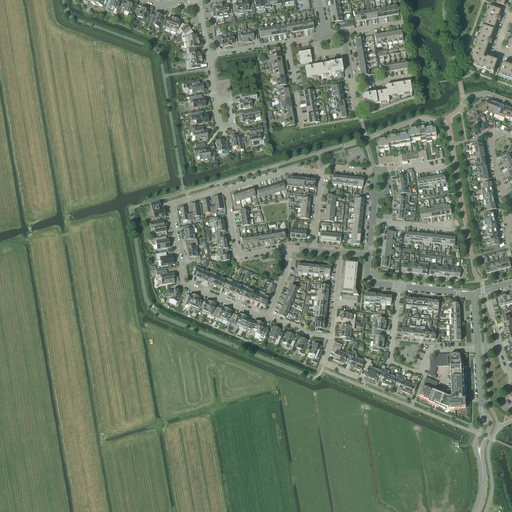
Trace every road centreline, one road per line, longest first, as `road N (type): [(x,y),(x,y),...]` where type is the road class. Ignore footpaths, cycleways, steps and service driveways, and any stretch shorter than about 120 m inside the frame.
road 1 (residential): [(267,317),(182,283),(170,205),(226,188)]
road 2 (residential): [(399,286),(391,360),(421,373),(430,349),(478,348)]
road 3 (tertiary): [(476,511),(484,496),(486,425),(478,348)]
road 4 (residential): [(289,249),(237,256),(226,188)]
